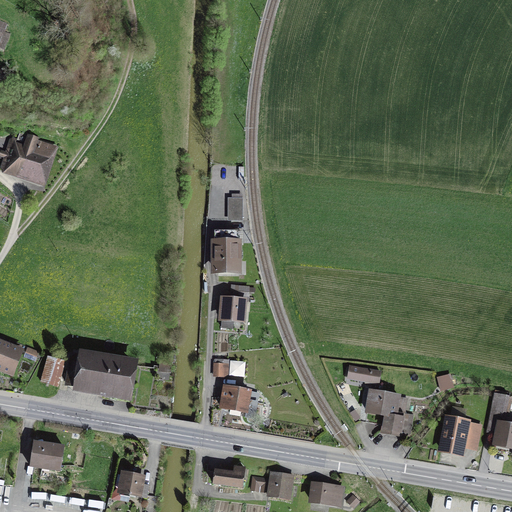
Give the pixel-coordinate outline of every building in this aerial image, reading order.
[(0,22),(0,46),(4,49),(10,35),(4,32),(7,26),(0,22)] [(15,75),(0,71),(0,90),(10,93),(15,75)] [(12,140),(7,154),(2,152),(0,156),(6,157),(2,168),(41,181),(49,156),(52,157),(55,148),(39,143),(37,151),(34,150),(37,139),(20,134),(17,142),(12,140)] [(242,199),(230,199),(230,220),(242,220),(242,199)] [(215,244),(237,244),(238,244),(238,232),(215,232),(215,244)] [(237,271),(237,244),(215,244),(215,271),(237,271)] [(231,295),(248,296),(248,288),(232,287),(231,295)] [(223,300),(223,305),(219,304),(219,309),(222,309),(221,319),(242,321),(244,302),(223,300)] [(21,352),(6,347),(7,345),(0,342),(0,369),(12,374),(21,352)] [(36,360),(39,351),(28,347),(24,356),(36,360)] [(73,355),(68,386),(127,396),(133,365),(73,355)] [(48,357),(41,382),(57,387),(65,362),(48,357)] [(215,360),(215,377),(227,377),(228,360),(215,360)] [(245,376),(245,360),(231,360),(230,375),(245,376)] [(161,362),(159,370),(170,372),(171,363),(161,362)] [(381,373),(350,368),(348,378),(379,384),(381,373)] [(432,391),(454,385),(452,374),(429,379),(432,391)] [(249,392),(225,388),(221,408),(246,412),(249,392)] [(410,436),(413,416),(396,413),(399,397),(371,392),(367,412),(385,415),(382,432),(400,436),(400,435),(410,436)] [(499,431),(497,443),(511,446),(511,416),(503,415),(503,411),(508,412),(510,401),(506,400),(506,397),(495,394),(488,428),(499,431)] [(441,450),(461,453),(467,422),(447,419),(441,450)] [(34,443),(30,466),(60,471),(64,447),(34,443)] [(234,469),(233,474),(215,471),(213,483),(242,488),(245,469),(231,467),(231,469),(234,469)] [(120,489),(117,489),(113,493),(112,499),(118,500),(120,492),(139,495),(139,497),(146,498),(149,486),(141,484),(143,478),(129,475),(130,471),(124,470),(120,489)] [(272,473),(271,481),(269,492),(268,497),(289,500),(293,476),(272,473)] [(252,490),(269,492),(271,481),(254,478),(252,490)] [(311,501),(339,505),(342,489),(322,486),(322,480),(314,479),(311,501)]
